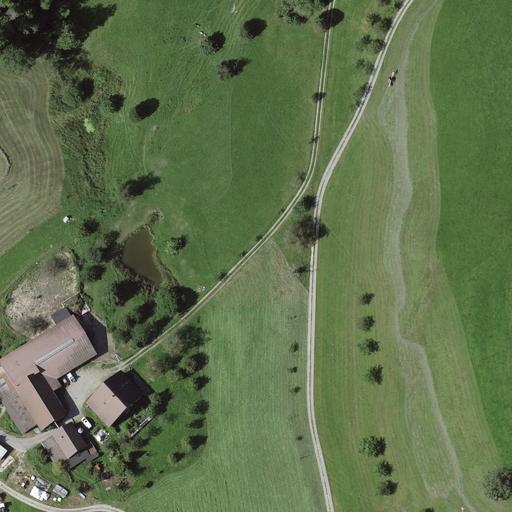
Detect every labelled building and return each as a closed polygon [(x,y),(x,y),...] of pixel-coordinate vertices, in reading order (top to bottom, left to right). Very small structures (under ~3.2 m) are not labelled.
[(53,307),(57,314),(72,306),(68,298),(53,307)] [(69,320),(0,363),(0,364),(5,373),(16,389),(37,376),(42,385),(52,379),(88,356),(91,354),(69,320)] [(37,423),(41,430),(62,417),(48,394),(42,385),(37,376),(16,389),(5,373),(0,377),(0,399),(22,433),(37,423)] [(118,375),(116,377),(86,403),(97,415),(106,426),(138,398),(118,375)] [(53,436),(42,443),(56,465),(67,458),(83,448),(73,433),(68,426),(53,436)] [(119,477),(112,460),(100,465),(107,482),(119,477)]
